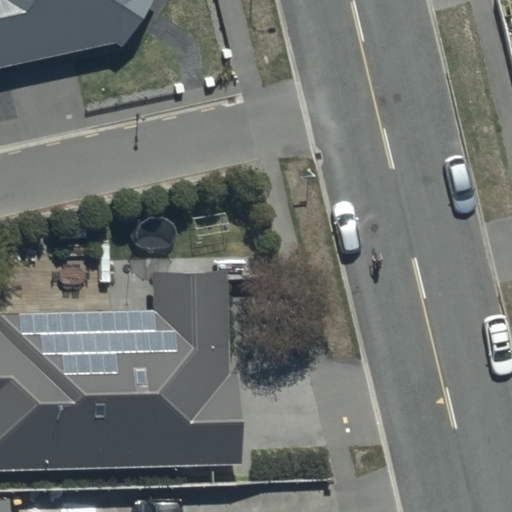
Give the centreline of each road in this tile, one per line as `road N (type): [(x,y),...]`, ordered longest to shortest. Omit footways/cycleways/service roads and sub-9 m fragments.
road 1 (tertiary): [(473,511),(374,102)]
road 2 (residential): [(374,102),(0,185)]
